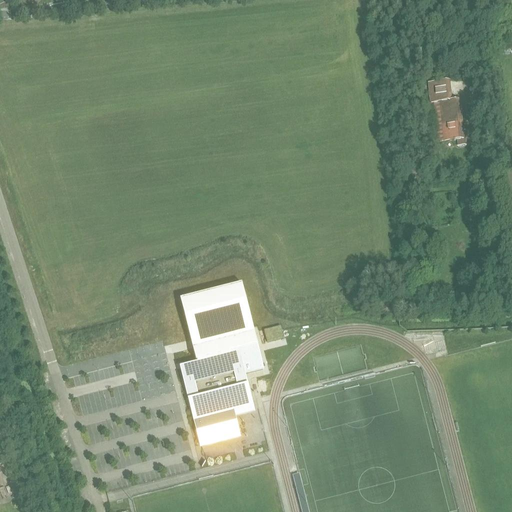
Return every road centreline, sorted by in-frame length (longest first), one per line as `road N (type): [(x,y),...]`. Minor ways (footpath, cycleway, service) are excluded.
road 1 (unclassified): [(0,203),(55,373)]
road 2 (tertiary): [(0,14),(133,0)]
